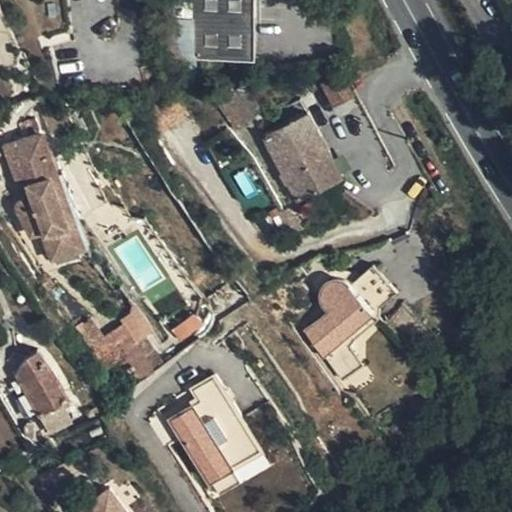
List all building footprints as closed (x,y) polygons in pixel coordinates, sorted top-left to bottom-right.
[(172,0),(173,25),(172,61),(172,73),(190,73),(190,60),(254,60),(254,0),(172,0)] [(314,90),(316,88),(317,85),(316,81),(315,78),(312,76),(308,75),(304,77),(303,79),(301,81),(301,85),(302,88),(304,90),(308,92),(311,91),(314,90)] [(343,75),(321,85),(331,108),(353,99),(343,75)] [(233,90),(214,98),(235,129),(252,117),(233,90)] [(294,118),(262,135),(298,201),(342,177),(300,98),(287,104),(294,118)] [(31,196),(25,198),(17,209),(33,236),(43,233),(52,257),(75,249),(68,231),(79,226),(64,187),(59,187),(39,134),(5,147),(20,186),(26,184),(31,196)] [(20,186),(25,198),(31,196),(26,184),(20,186)] [(289,209),(273,217),(285,239),(305,226),(289,209)] [(88,252),(79,226),(68,231),(75,249),(77,255),(88,252)] [(160,239),(147,249),(174,288),(189,277),(180,265),(177,264),(160,239)] [(54,264),(77,255),(75,249),(52,257),(54,264)] [(316,321),(302,332),(328,372),(351,357),(346,349),(345,339),(341,334),(391,300),(371,270),(347,286),(341,281),(332,279),(323,282),(318,288),(316,296),(319,305),(325,315),(316,321)] [(137,381),(152,370),(124,328),(92,348),(107,370),(123,361),(137,381)] [(41,414),(71,397),(52,366),(37,349),(28,355),(15,372),(41,414)] [(359,368),(351,357),(328,372),(336,384),(359,368)] [(210,471),(241,453),(198,377),(175,389),(184,407),(177,411),(175,407),(152,420),(188,483),(210,471)] [(210,471),(188,483),(197,498),(219,486),(210,471)] [(123,511),(108,490),(78,511),(123,511)]
